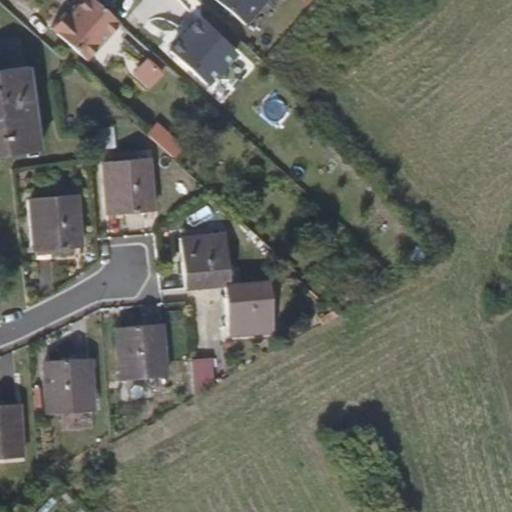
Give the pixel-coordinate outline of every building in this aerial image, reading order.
[(84,61),(118,22),(93,0),(82,0),(75,8),(68,16),(62,10),(48,27),(84,61)] [(200,22),(174,0),(150,27),(175,50),(200,22)] [(262,0),(216,0),(243,23),(262,0)] [(69,3),(62,10),(68,16),(75,8),(69,3)] [(242,46),(232,36),(224,44),(235,54),(242,46)] [(130,73),(148,90),(163,74),(146,57),(130,73)] [(0,153),(36,149),(24,66),(0,69),(0,153)] [(93,130),(96,148),(112,145),(110,128),(93,130)] [(152,210),(147,157),(102,161),(106,214),(152,210)] [(79,246),(75,194),(28,199),(33,250),(79,246)] [(178,237),(183,288),(222,284),(227,284),(223,234),(178,237)] [(272,330),(267,280),(227,284),(222,284),(227,334),(272,330)] [(163,375),(159,323),(115,327),(119,381),(163,375)] [(91,409),(87,358),(42,362),(46,413),(91,409)] [(192,392),(213,389),(210,358),(189,360),(192,392)] [(0,457),(20,456),(17,404),(0,404),(0,457)] [(379,483),(366,461),(352,469),(364,492),(379,483)]
